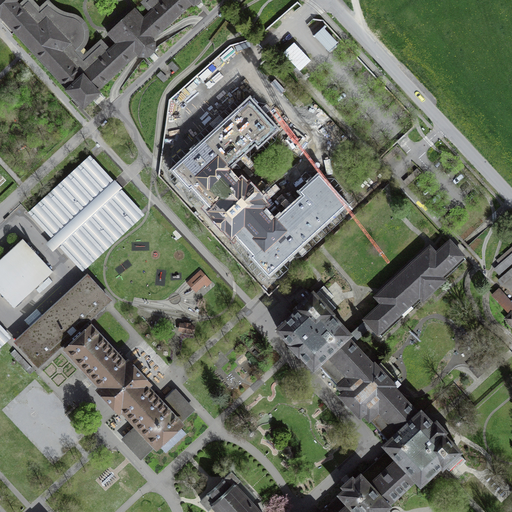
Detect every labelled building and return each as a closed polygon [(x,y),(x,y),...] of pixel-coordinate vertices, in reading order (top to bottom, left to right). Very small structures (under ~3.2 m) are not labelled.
[(151,54),(121,21),(107,34),(116,43),(106,53),(100,47),(83,63),(71,51),(79,43),(81,40),(82,37),(82,33),(82,30),(80,25),(77,22),(72,20),(68,19),(62,17),(57,15),(52,11),(47,7),(38,15),(28,4),(21,9),(15,2),(17,0),(16,0),(0,0),(0,17),(66,89),(65,90),(82,108),(99,93),(97,90),(137,54),(139,56),(148,57),(151,54)] [(134,9),(121,21),(151,54),(154,51),(154,42),(152,40),(191,3),(194,5),(199,0),(151,0),(148,3),(154,9),(143,18),(134,9)] [(300,191),(304,195),(274,223),(260,208),(264,205),(258,199),(260,197),(249,186),(248,187),(242,181),(238,185),(225,170),(255,142),(258,146),(277,129),(250,99),(172,170),(269,275),(346,204),(319,175),(300,191)] [(342,130),(327,113),(310,128),(325,145),(342,130)] [(398,148),(385,159),(394,169),(407,158),(398,148)] [(141,210),(94,159),(31,216),(79,268),(141,210)] [(52,271),(23,239),(0,260),(0,292),(13,307),(52,271)] [(464,261),(449,245),(437,257),(427,246),(374,297),(378,302),(360,319),(380,341),(464,261)] [(511,252),(494,268),(500,275),(511,263),(511,252)] [(208,280),(200,271),(188,283),(189,284),(191,286),(193,288),(194,290),(196,291),(208,280)] [(91,281),(85,286),(81,282),(22,336),(26,340),(20,346),(39,366),(62,345),(101,387),(126,364),(86,322),(110,300),(91,281)] [(511,299),(500,287),(493,294),(511,315),(508,319),(511,323),(511,299)] [(314,368),(318,363),(347,337),(350,335),(331,314),(332,313),(313,293),(296,309),(298,310),(278,329),(314,368)] [(0,340),(8,333),(0,324),(0,340)] [(193,326),(181,324),(180,330),(192,333),(193,326)] [(418,414),(347,337),(318,363),(345,392),(341,395),(360,416),(363,412),(389,440),(418,414)] [(475,367),(485,378),(502,363),(492,352),(475,367)] [(128,362),(126,364),(101,387),(99,389),(120,412),(122,409),(138,426),(124,439),(141,457),(155,445),(156,447),(159,444),(165,452),(185,433),(178,426),(181,424),(179,422),(193,410),(175,391),(162,404),(146,387),(149,385),(128,362)] [(418,414),(389,440),(385,445),(398,459),(416,478),(421,484),(441,465),(443,467),(444,466),(455,477),(459,473),(453,467),(457,463),(460,466),(466,461),(458,452),(460,451),(443,433),(445,431),(436,422),(433,425),(421,411),(418,414)] [(392,511),(386,505),(416,478),(398,459),(391,465),(384,458),(380,457),(355,480),(352,478),(344,486),(346,488),(321,511),(320,511),(392,511)] [(261,511),(229,476),(201,501),(210,511),(261,511)]
